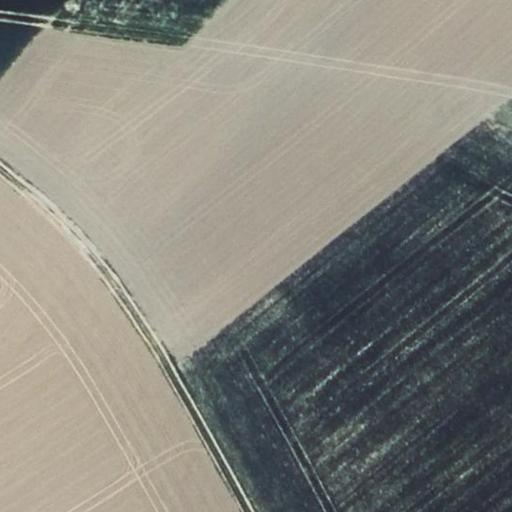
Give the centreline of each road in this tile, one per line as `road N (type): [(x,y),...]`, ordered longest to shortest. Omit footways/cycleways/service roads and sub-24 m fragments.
road 1 (track): [(0,21),(511,85)]
road 2 (track): [(0,187),(110,278),(246,511)]
